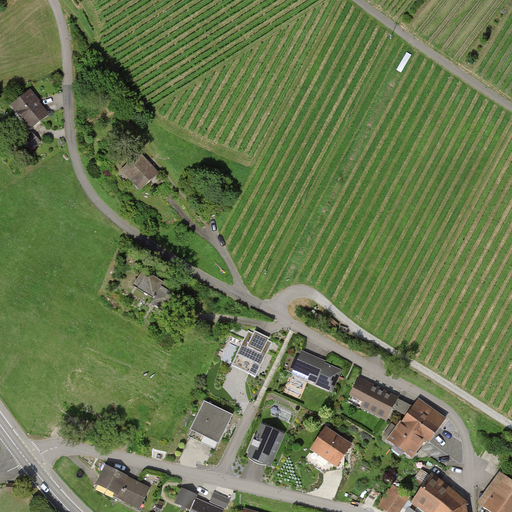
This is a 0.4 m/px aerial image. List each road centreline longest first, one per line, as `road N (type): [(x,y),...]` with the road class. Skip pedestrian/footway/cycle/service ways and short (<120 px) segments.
road 1 (residential): [(52,0),(67,47),(72,146),(89,191),(180,264),(445,407),(467,446),(471,511)]
road 2 (residential): [(30,464),(55,449),(80,449),(345,511)]
road 3 (track): [(274,312),(289,295),(308,294),(511,426)]
road 4 (unclassified): [(511,107),(360,0)]
